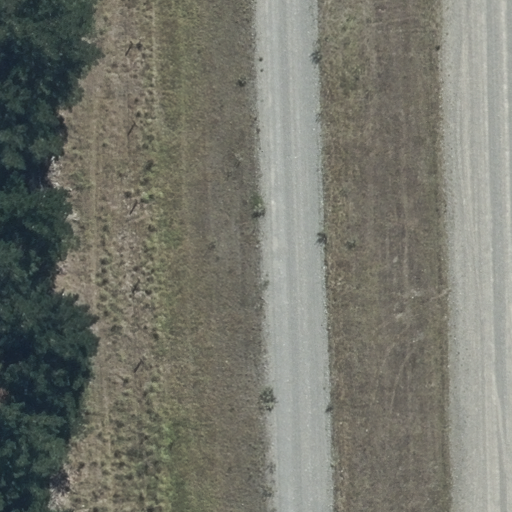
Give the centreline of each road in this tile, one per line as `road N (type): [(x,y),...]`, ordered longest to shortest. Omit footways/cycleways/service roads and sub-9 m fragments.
road 1 (unclassified): [(477,0),(495,511)]
road 2 (unclassified): [(292,511),(275,0)]
